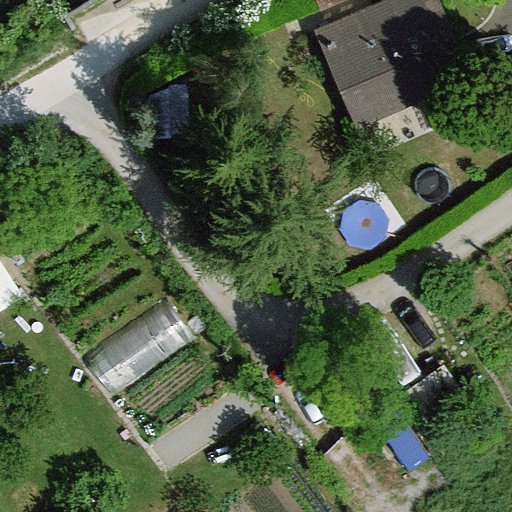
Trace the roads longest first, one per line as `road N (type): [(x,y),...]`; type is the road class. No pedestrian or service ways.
road 1 (unclassified): [(511,211),(395,288),(348,308),(284,316),(222,285),(114,141),(73,111),(37,99),(0,120)]
road 2 (track): [(37,99),(195,0)]
